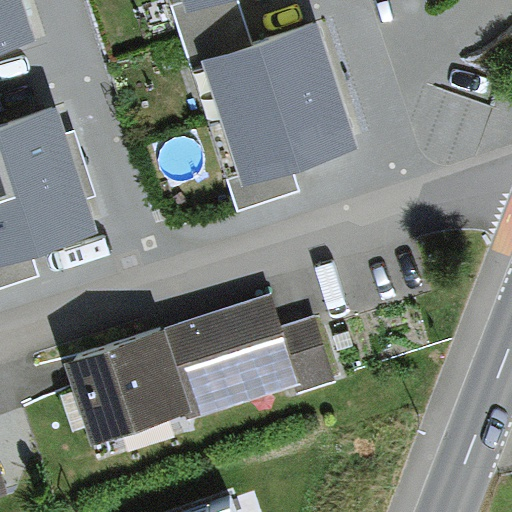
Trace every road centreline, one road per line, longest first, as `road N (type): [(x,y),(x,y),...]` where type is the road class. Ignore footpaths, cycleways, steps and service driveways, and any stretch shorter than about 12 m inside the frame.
road 1 (residential): [(511,191),(0,346)]
road 2 (secondary): [(511,348),(448,511)]
